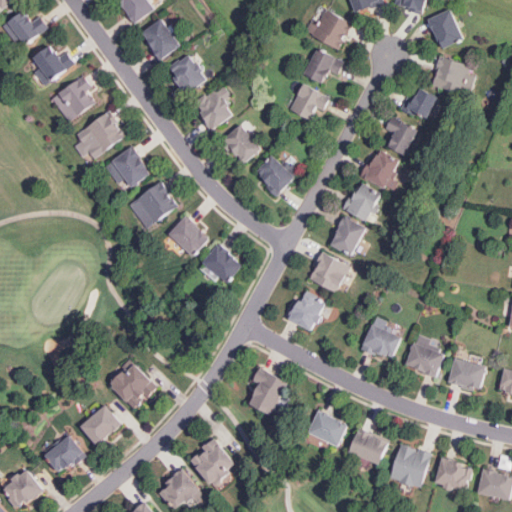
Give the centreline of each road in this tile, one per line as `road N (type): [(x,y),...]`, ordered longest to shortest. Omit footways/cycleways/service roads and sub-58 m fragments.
road 1 (residential): [(75,511),(157,444),(208,385),(394,53)]
road 2 (residential): [(292,243),(234,205),(75,0)]
road 3 (residential): [(248,325),(393,401),(511,434)]
